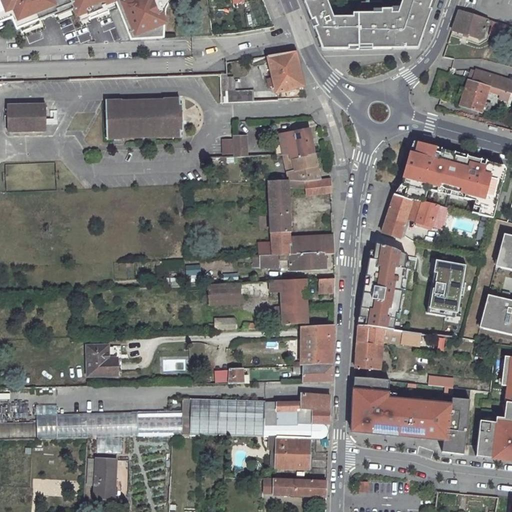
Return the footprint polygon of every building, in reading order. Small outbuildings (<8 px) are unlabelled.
[(108,3),(115,0),(114,0),(0,0),(0,20),(8,18),(11,16),(16,28),(19,27),(38,19),(53,13),(57,12),(56,9),(71,3),(73,8),(76,15),(86,12),(87,15),(107,7),(109,6),(108,3)] [(162,37),(164,9),(166,5),(164,0),(114,0),(115,0),(117,6),(126,3),(131,16),(123,20),(130,39),(162,37)] [(326,0),(318,0),(304,1),(309,14),(321,51),(420,49),(435,0),(401,0),(398,12),(392,13),(391,8),(381,9),(382,15),(353,13),(353,16),(335,16),(326,0)] [(53,13),(54,16),(73,8),(71,3),(56,9),(57,12),(53,13)] [(126,3),(117,6),(123,20),(131,16),(126,3)] [(87,15),(88,19),(109,11),(107,7),(87,15)] [(495,22),(459,11),(452,30),(477,38),(483,36),(487,24),(493,26),(491,35),(505,39),(509,26),(495,22)] [(19,27),(20,31),(40,24),(38,19),(19,27)] [(267,57),(276,93),(304,86),(296,52),(267,57)] [(511,81),(476,70),(472,82),(488,87),(509,95),(511,95),(511,81)] [(235,75),(220,76),(221,104),(239,103),(239,93),(235,93),(235,75)] [(467,80),(465,89),(463,96),(460,106),(481,112),(481,111),(484,102),(488,87),(472,82),(467,80)] [(304,86),(276,93),(278,100),(306,99),(304,86)] [(253,92),(239,93),(239,103),(254,102),(253,92)] [(121,101),(106,102),(107,139),(122,139),(123,137),(165,136),(164,138),(181,137),(180,124),(177,122),(177,116),(180,113),(180,100),(164,100),(164,102),(121,103),(121,101)] [(484,102),(481,111),(488,113),(490,104),(484,102)] [(46,105),(7,106),(8,132),(46,131),(46,105)] [(302,159),(302,157),(314,154),(310,130),(280,136),(283,155),(290,155),(291,160),(302,159)] [(246,137),(235,137),(236,157),(247,156),(246,137)] [(415,142),(410,153),(415,154),(418,143),(415,142)] [(410,153),(401,187),(406,189),(403,199),(411,202),(411,200),(423,204),(424,203),(423,203),(426,190),(427,186),(435,188),(434,192),(449,196),(450,192),(459,194),(458,198),(474,202),(472,207),(478,209),(477,215),(486,217),(492,219),(505,171),(493,168),(494,164),(418,143),(415,154),(410,153)] [(283,155),(267,155),(267,163),(285,164),(285,165),(286,165),(287,173),(288,174),(289,181),(304,181),(321,180),(314,154),(302,157),(302,159),(291,160),(290,155),(283,155)] [(267,155),(252,156),(252,163),(267,163),(267,155)] [(212,159),(214,167),(227,164),(225,156),(212,159)] [(321,180),(304,181),(305,189),(306,197),(332,193),(331,179),(321,180)] [(268,182),(271,234),(290,233),(288,187),(305,189),(304,181),(289,181),(268,182)] [(406,189),(401,187),(394,196),(403,199),(406,189)] [(382,232),(400,238),(404,237),(409,222),(405,221),(406,219),(409,220),(416,222),(415,226),(430,230),(431,226),(437,206),(424,203),(423,204),(411,200),(411,202),(403,199),(394,196),(382,232)] [(437,206),(431,226),(439,229),(443,213),(445,208),(437,206)] [(290,233),(271,234),(271,241),(287,241),(290,245),(290,247),(301,246),(302,255),(323,255),(322,236),(290,238),(290,233)] [(334,236),(322,236),(323,255),(324,255),(335,254),(334,236)] [(503,262),(502,269),(511,271),(511,236),(509,236),(508,244),(503,243),(498,261),(503,262)] [(287,241),(271,241),(271,243),(272,256),(259,257),(253,257),(254,268),(288,268),(288,267),(291,267),(291,271),(325,270),(324,255),(323,255),(302,255),(301,246),(290,247),(290,245),(287,241)] [(271,243),(258,244),(259,257),(272,256),(271,243)] [(360,309),(358,326),(390,331),(393,331),(398,305),(400,306),(403,289),(400,289),(402,280),(404,281),(409,256),(408,256),(394,250),(376,244),(373,259),(369,259),(360,309)] [(431,289),(427,314),(445,317),(446,312),(456,313),(459,295),(462,295),(467,267),(436,262),(433,277),(436,278),(434,290),(431,289)] [(335,279),(316,280),(316,296),(335,294),(335,279)] [(306,280),(282,281),(282,293),(282,297),(306,296),(306,280)] [(282,281),(271,282),(271,293),(282,293),(282,281)] [(271,282),(208,285),(209,305),(241,304),(240,298),(245,298),(271,297),(271,293),(271,282)] [(508,300),(510,293),(502,291),(501,298),(508,300)] [(306,296),(282,297),(283,307),(307,306),(306,296)] [(511,300),(508,300),(501,298),(491,296),(489,304),(485,303),(481,319),(485,320),(483,329),(511,335),(511,300)] [(283,324),(283,326),(307,324),(307,306),(283,307),(283,309),(276,309),(272,313),(272,321),(276,325),(283,324)] [(231,320),(214,320),(215,324),(210,324),(210,331),(237,330),(238,326),(231,320)] [(334,326),(301,327),(301,339),(334,338),(334,326)] [(358,326),(357,343),(381,345),(382,334),(389,335),(390,331),(358,326)] [(402,332),(401,344),(418,346),(420,335),(402,332)] [(334,338),(301,339),(302,366),(333,365),(334,338)] [(357,343),(354,368),(380,371),(381,345),(357,343)] [(108,347),(87,347),(89,376),(117,375),(116,365),(116,359),(109,359),(108,347)] [(332,366),(294,368),(295,375),(303,375),(303,382),(332,382),(332,366)] [(243,368),(230,369),(229,384),(244,384),(243,377),(243,368)] [(359,387),(353,387),(351,432),(443,440),(442,452),(463,455),(470,401),(457,399),(456,406),(451,405),(396,399),(388,399),(388,394),(389,381),(388,381),(359,379),(359,387)] [(453,388),(445,388),(444,395),(452,396),(453,388)] [(302,394),(302,403),(289,403),(288,395),(269,396),(269,403),(265,403),(265,426),(298,426),(298,423),(329,424),(331,396),(302,394)] [(265,426),(265,403),(264,398),(201,397),(202,423),(199,423),(199,436),(227,436),(278,437),(308,438),(329,439),(329,424),(298,423),(298,426),(265,426)] [(504,412),(504,419),(503,425),(495,424),(480,422),(476,456),(510,461),(510,458),(511,457),(511,403),(510,413),(504,412)] [(0,439),(56,439),(56,423),(0,423),(0,439)] [(271,437),(270,450),(272,450),(271,468),(276,468),(278,437),(271,437)] [(278,437),(276,468),(305,470),(305,459),(307,459),(308,438),(278,437)] [(97,460),(96,499),(114,500),(116,461),(97,460)] [(126,470),(126,460),(117,460),(117,470),(126,470)] [(264,480),(264,494),(274,494),(274,480),(264,480)] [(274,480),(274,494),(274,496),(326,497),(327,481),(274,480)] [(360,483),(359,492),(367,493),(367,484),(360,483)]
